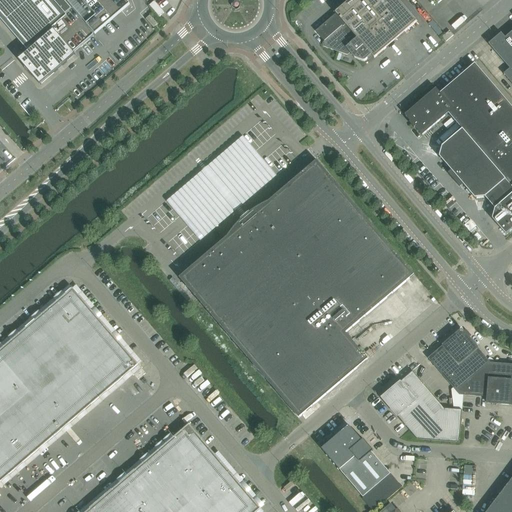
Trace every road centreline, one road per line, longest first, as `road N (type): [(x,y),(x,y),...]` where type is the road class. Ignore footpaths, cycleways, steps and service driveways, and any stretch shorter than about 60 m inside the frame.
road 1 (secondary): [(0,232),(215,32)]
road 2 (secondary): [(203,14),(0,192)]
road 3 (unclassified): [(511,0),(357,132)]
road 4 (unclassified): [(175,383),(25,511)]
road 5 (unclassified): [(341,145),(467,291)]
road 6 (unclassified): [(481,278),(357,132)]
road 7 (unclassified): [(504,459),(401,450),(350,393)]
road 8 (unclassified): [(350,393),(467,291)]
road 9 (unclassified): [(175,383),(79,270)]
road 10 (unclassified): [(246,37),(341,145)]
road 11 (unclassified): [(357,132),(264,23)]
road 12 (unclassified): [(255,474),(350,393)]
road 13 (unclassified): [(255,474),(175,383)]
